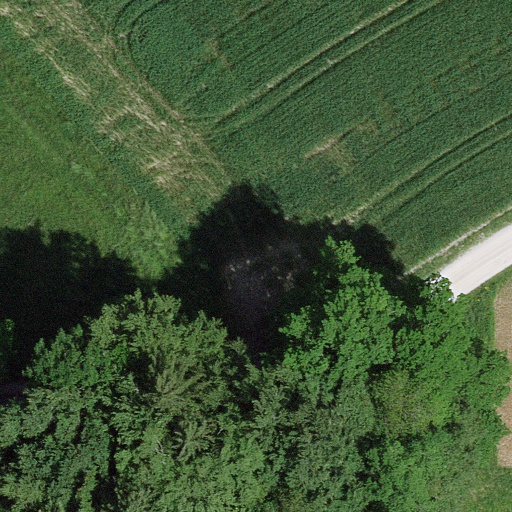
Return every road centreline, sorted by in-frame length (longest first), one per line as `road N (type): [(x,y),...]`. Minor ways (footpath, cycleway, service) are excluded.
road 1 (track): [(511,262),(408,320),(207,511)]
road 2 (track): [(0,413),(86,406),(311,413)]
